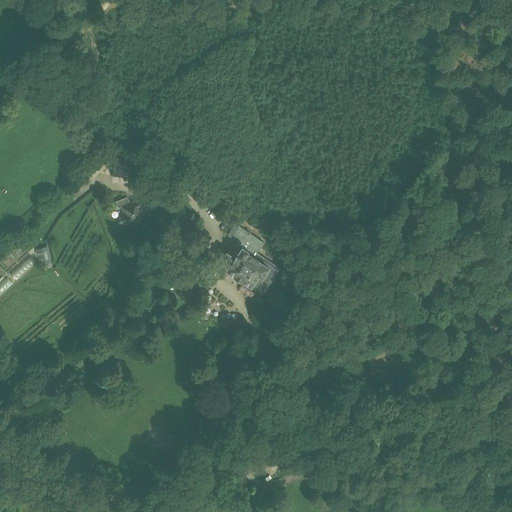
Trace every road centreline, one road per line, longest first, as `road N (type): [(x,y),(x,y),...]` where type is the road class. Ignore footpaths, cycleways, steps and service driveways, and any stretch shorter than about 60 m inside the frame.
road 1 (track): [(56,59),(93,71),(222,233),(206,251),(244,306)]
road 2 (track): [(227,448),(441,397),(456,401),(511,458)]
road 3 (unclassified): [(167,511),(236,435),(265,369),(266,334),(244,306)]
road 4 (track): [(214,243),(135,190),(91,184)]
